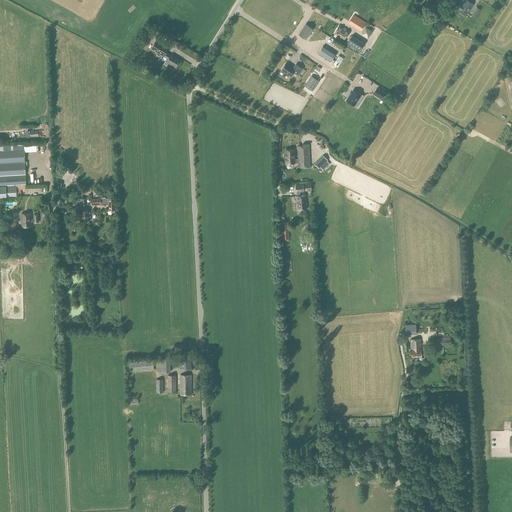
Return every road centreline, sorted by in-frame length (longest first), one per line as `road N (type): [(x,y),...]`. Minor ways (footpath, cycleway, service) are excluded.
road 1 (unclassified): [(204,511),(188,92),(240,0)]
road 2 (residential): [(69,511),(51,204)]
road 3 (unknown): [(400,511),(400,347)]
